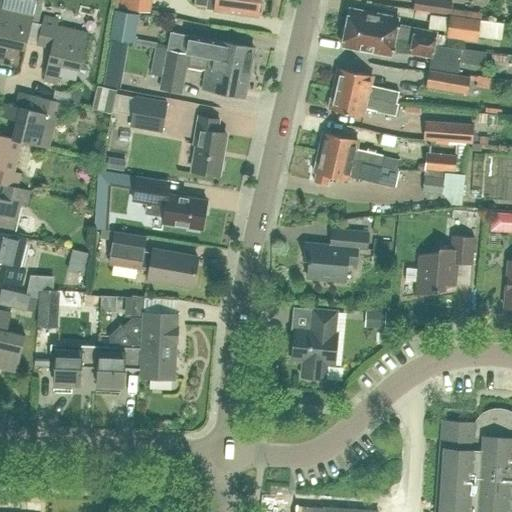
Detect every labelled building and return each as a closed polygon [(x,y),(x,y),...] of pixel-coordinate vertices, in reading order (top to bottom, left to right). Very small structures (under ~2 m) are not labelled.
[(0,0),(0,63),(2,64),(6,46),(24,50),(33,14),(2,6),(3,0),(0,0)] [(151,0),(115,0),(114,9),(119,10),(119,8),(150,12),(151,0)] [(205,0),(205,10),(258,17),(259,0),(205,0)] [(449,14),(480,19),(481,13),(450,8),(451,1),(441,0),(413,0),(413,8),(449,14)] [(114,10),(109,38),(134,43),(139,14),(114,10)] [(415,24),(414,28),(396,24),(397,20),(349,10),(345,27),(433,45),(433,44),(435,32),(427,30),(427,26),(415,24)] [(480,19),(449,14),(446,37),(476,41),(477,36),(480,20),(480,19)] [(79,70),(87,34),(56,27),(57,20),(42,17),(36,45),(49,49),(41,81),(55,84),(60,65),(79,70)] [(480,20),(477,36),(486,38),(488,21),(480,20)] [(496,22),(494,39),(500,40),(503,23),(496,22)] [(391,49),(430,57),(428,68),(458,73),(462,49),(433,44),(433,45),(345,27),(341,45),(390,55),(391,49)] [(190,36),(187,54),(250,66),(253,48),(190,36)] [(465,45),(461,66),(484,71),(488,50),(465,45)] [(201,68),(205,69),(203,80),(222,84),(223,83),(245,87),(250,66),(187,54),(167,50),(155,48),(150,75),(161,77),(159,89),(181,93),(183,81),(185,66),(201,69),(201,68)] [(384,59),(379,76),(402,82),(407,66),(384,59)] [(332,88),(395,103),(398,92),(369,85),(371,76),(336,68),(332,88)] [(469,76),(428,69),(425,86),(466,93),(469,76)] [(477,75),(474,89),(487,92),(490,77),(477,75)] [(395,103),(332,88),(327,108),(362,116),(363,108),(392,115),(395,103)] [(72,89),(69,101),(79,103),(82,92),(72,89)] [(135,97),(130,125),(161,130),(166,103),(135,97)] [(19,142),(19,143),(47,149),(54,117),(61,119),(65,103),(41,98),(38,111),(1,102),(0,106),(0,116),(16,120),(12,138),(12,140),(19,142)] [(473,124),(424,120),(423,138),(472,142),(472,143),(487,145),(489,115),(474,113),(473,124)] [(218,174),(225,134),(215,133),(217,120),(196,116),(192,143),(195,144),(191,170),(218,174)] [(317,152),(380,166),(383,155),(354,149),(356,139),(322,131),(317,152)] [(0,184),(5,185),(6,185),(15,187),(18,173),(12,172),(19,143),(19,142),(12,140),(12,138),(0,134),(0,184)] [(396,137),(382,134),(380,143),(395,146),(396,137)] [(380,166),(317,152),(312,172),(315,173),(313,182),(327,185),(329,176),(347,180),(348,175),(394,185),(397,170),(380,166)] [(424,170),(464,174),(464,173),(461,173),(463,156),(426,152),(424,170)] [(511,162),(497,162),(496,178),(511,178),(511,162)] [(464,174),(424,170),(422,190),(441,192),(451,204),(461,205),(464,174)] [(122,174),(121,185),(135,187),(132,200),(147,203),(145,213),(163,216),(162,222),(201,228),(205,200),(167,193),(169,182),(136,177),(122,174)] [(0,232),(11,235),(11,234),(19,204),(25,205),(29,190),(15,187),(6,185),(5,185),(2,199),(0,198),(0,232)] [(494,227),(511,226),(511,205),(493,206),(494,227)] [(96,209),(95,228),(105,229),(106,210),(96,209)] [(366,249),(368,232),(332,229),(330,245),(305,242),(305,245),(303,246),(302,255),(303,256),(303,260),(307,260),(307,262),(308,262),(307,278),(345,282),(347,264),(356,265),(357,249),(366,249)] [(145,237),(119,232),(114,231),(108,263),(149,269),(147,279),(192,286),(196,256),(152,249),(151,254),(142,253),(145,237)] [(0,279),(20,285),(24,269),(18,268),(25,237),(11,234),(11,235),(0,232),(0,279)] [(471,265),(474,237),(452,235),(451,249),(439,247),(438,251),(419,255),(414,295),(444,290),(445,285),(455,286),(457,263),(471,265)] [(511,260),(507,260),(503,307),(511,308),(511,260)] [(35,277),(35,289),(51,289),(51,278),(35,277)] [(1,288),(0,290),(0,304),(26,310),(30,295),(1,288)] [(38,290),(37,308),(59,309),(59,291),(38,290)] [(143,297),(133,297),(132,317),(123,326),(120,323),(119,324),(120,325),(109,335),(109,346),(98,346),(97,372),(96,386),(123,387),(124,369),(140,370),(143,311),(143,298),(143,297)] [(140,370),(140,379),(175,380),(178,313),(160,312),(161,299),(143,298),(143,311),(140,370)] [(334,364),(337,333),(334,333),(337,311),(313,309),(311,330),(294,329),(291,360),(302,361),(301,376),(325,378),(326,363),(334,364)] [(385,311),(365,310),(364,326),(384,327),(385,311)] [(0,369),(17,373),(25,337),(7,332),(11,314),(0,311),(0,369)] [(97,372),(98,346),(55,344),(53,384),(80,386),(81,367),(97,368),(97,372)] [(46,369),(46,348),(35,347),(34,369),(46,369)] [(506,511),(507,510),(511,509),(511,413),(509,412),(505,410),(499,409),(494,409),(489,410),(484,413),(480,416),(479,423),(475,423),(442,420),(435,511),(506,511)]
